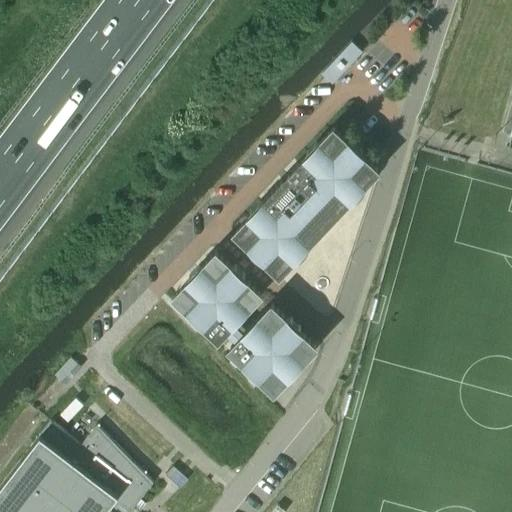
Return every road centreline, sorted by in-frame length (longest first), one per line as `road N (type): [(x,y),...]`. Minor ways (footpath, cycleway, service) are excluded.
road 1 (unclassified): [(451,0),(318,387),(221,511)]
road 2 (unknown): [(249,476),(150,379),(124,340),(138,307),(214,225)]
road 3 (unknown): [(214,225),(345,91),(370,94),(405,132)]
road 4 (motorway): [(0,182),(138,0)]
road 5 (unknown): [(214,225),(337,332)]
